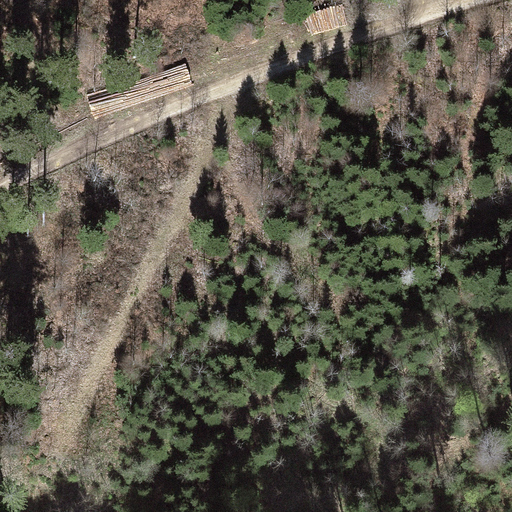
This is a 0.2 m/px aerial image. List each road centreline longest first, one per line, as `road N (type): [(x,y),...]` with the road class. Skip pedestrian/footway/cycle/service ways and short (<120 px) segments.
road 1 (track): [(0,190),(101,140),(459,0)]
road 2 (track): [(240,83),(108,334),(32,511)]
